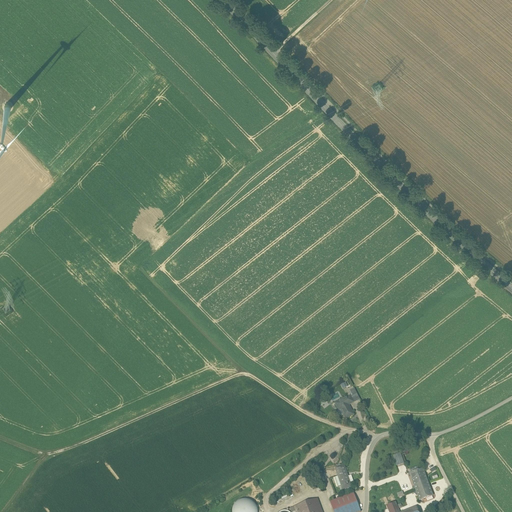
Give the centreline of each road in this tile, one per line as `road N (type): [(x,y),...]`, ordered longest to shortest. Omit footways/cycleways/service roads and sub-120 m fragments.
road 1 (secondary): [(511,288),(222,0)]
road 2 (track): [(375,439),(345,432),(266,496),(268,511)]
road 3 (unclassified): [(429,436),(375,439),(365,511)]
